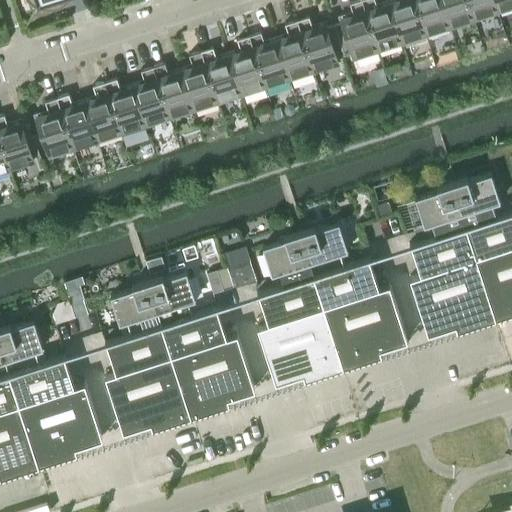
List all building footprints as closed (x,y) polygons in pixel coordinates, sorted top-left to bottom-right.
[(377,49),(361,0),(353,0),(349,2),(352,13),(340,17),(341,21),(334,23),(337,35),(342,49),(343,54),(351,52),(352,57),(377,49)] [(374,0),(361,0),(377,49),(401,42),(388,1),(377,5),(374,0)] [(392,0),(388,1),(401,42),(425,34),(414,0),(392,0)] [(414,0),(425,34),(449,26),(440,0),(414,0)] [(440,0),(449,26),(473,18),(467,0),(440,0)] [(467,0),(473,18),(497,11),(493,0),(467,0)] [(511,0),(493,0),(497,11),(511,5),(511,0)] [(308,14),(296,18),(312,70),(337,62),(334,51),(342,49),(337,35),(334,23),(326,26),(324,22),(312,26),(308,14)] [(288,34),(276,38),(289,78),(312,70),(296,18),(284,22),(288,34)] [(260,30),(248,34),(265,86),(289,78),(276,38),(264,42),(260,30)] [(240,49),(228,53),(241,93),(265,86),(248,34),(236,38),(240,49)] [(212,45),(200,49),(217,101),(241,93),(228,53),(216,57),(212,45)] [(192,65),(180,69),(193,109),(217,101),(200,49),(188,53),(192,65)] [(424,57),(427,68),(435,65),(432,55),(424,57)] [(164,61),(152,65),(169,116),(193,109),(180,69),(168,72),(164,61)] [(144,80),(132,84),(145,124),(169,116),(152,65),(140,68),(144,80)] [(116,76),(104,80),(121,132),(145,124),(132,84),(120,88),(116,76)] [(96,96),(84,100),(97,140),(121,132),(104,80),(92,84),(96,96)] [(68,92),(56,95),(73,147),(97,140),(84,100),(72,103),(68,92)] [(73,147),(56,95),(44,99),(48,111),(35,115),(48,155),(73,147)] [(3,112),(0,113),(0,143),(8,168),(33,160),(20,120),(7,124),(3,112)] [(451,180),(465,223),(495,214),(491,202),(499,200),(490,171),(468,179),(466,175),(451,180)] [(435,233),(465,223),(451,180),(436,185),(437,188),(414,196),(423,223),(413,226),(413,227),(415,227),(418,238),(418,239),(435,233)] [(377,205),(380,215),(390,212),(387,201),(377,205)] [(475,254),(511,242),(511,208),(495,214),(465,223),(475,254)] [(298,229),(313,273),(343,263),(339,251),(347,249),(338,220),(316,228),(314,224),(298,229)] [(475,254),(465,223),(435,233),(418,239),(409,241),(410,243),(411,242),(421,272),(475,254)] [(283,282),(313,273),(298,229),(284,234),(285,237),(262,245),(272,273),(280,270),(283,282)] [(511,242),(475,254),(495,318),(511,312),(511,242)] [(145,259),(145,261),(149,272),(165,267),(161,256),(160,254),(145,259)] [(475,254),(421,272),(410,275),(428,331),(454,323),(457,330),(495,318),(475,254)] [(368,255),(343,263),(313,273),(323,303),(378,285),(368,255)] [(146,278),(160,322),(190,312),(186,300),(194,298),(185,269),(163,276),(161,273),(146,278)] [(323,303),(313,273),(259,290),(268,321),(323,303)] [(130,331),(160,322),(146,278),(131,283),(132,287),(109,294),(118,322),(126,320),(130,331)] [(378,285),(323,303),(343,367),(382,354),(379,347),(406,338),(388,282),(378,286),(378,285)] [(323,303),(268,321),(258,324),(276,380),(302,372),(305,379),(343,367),(323,303)] [(190,312),(160,322),(170,352),(225,335),(215,304),(190,312)] [(0,324),(0,344),(8,371),(38,361),(34,349),(42,347),(33,318),(10,326),(9,322),(0,324)] [(170,352),(160,322),(130,331),(105,339),(115,370),(170,352)] [(225,335),(170,352),(190,416),(229,403),(227,396),(254,387),(236,331),(225,335)] [(0,373),(8,371),(0,344),(0,373)] [(170,352),(115,370),(105,374),(122,430),(150,421),(152,428),(190,416),(170,352)] [(63,353),(38,361),(8,371),(18,401),(73,384),(63,353)] [(0,407),(18,401),(8,371),(0,373),(0,407)] [(73,384),(18,401),(39,465),(77,452),(75,445),(101,437),(83,381),(73,384)] [(0,407),(0,477),(39,465),(18,401),(0,407)]
